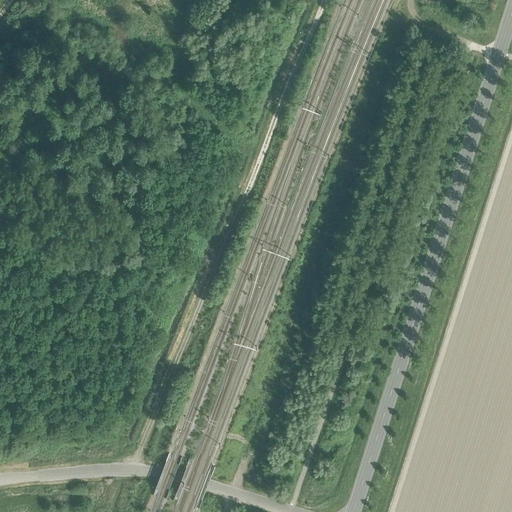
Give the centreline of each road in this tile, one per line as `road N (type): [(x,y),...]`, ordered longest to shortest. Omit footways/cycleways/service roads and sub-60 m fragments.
road 1 (secondary): [(351,511),(511,10)]
road 2 (track): [(410,7),(245,458)]
road 3 (unclassified): [(289,511),(130,470)]
road 4 (unclassified): [(0,480),(130,470)]
